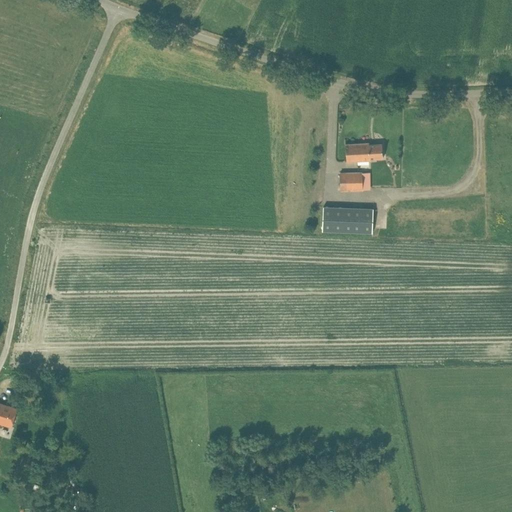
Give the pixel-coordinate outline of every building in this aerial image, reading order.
[(346,144),(346,161),(370,160),(369,158),(383,157),(382,143),(369,144),(369,143),(346,144)] [(340,173),(340,191),(363,190),(363,173),(340,173)] [(373,232),(374,206),(324,205),(323,230),(373,232)] [(12,426),(17,408),(0,402),(0,425),(1,423),(12,426)] [(56,467),(42,460),(35,473),(50,480),(56,467)]
